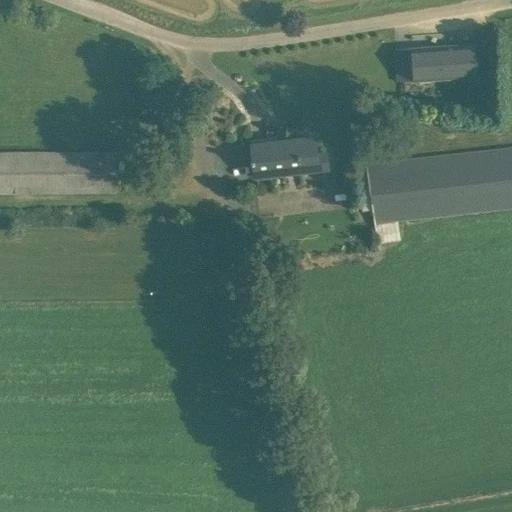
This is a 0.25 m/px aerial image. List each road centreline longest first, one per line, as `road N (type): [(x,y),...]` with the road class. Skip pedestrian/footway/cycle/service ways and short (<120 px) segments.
road 1 (track): [(309,511),(184,42)]
road 2 (unclassified): [(68,0),(184,42),(250,42),(500,0)]
